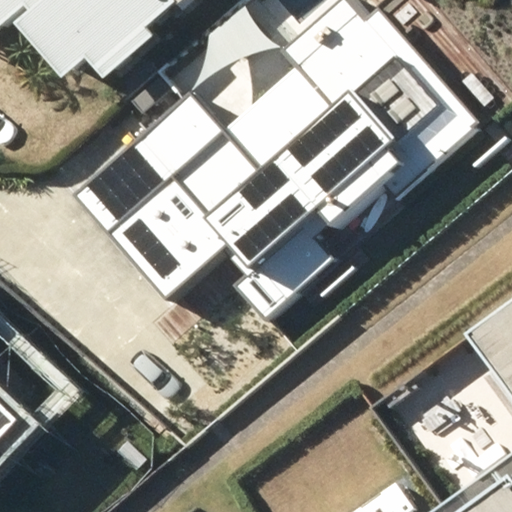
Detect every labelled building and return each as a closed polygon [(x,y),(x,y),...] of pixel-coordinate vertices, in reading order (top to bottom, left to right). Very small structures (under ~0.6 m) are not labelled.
[(218,248),(243,276),(230,287),(260,320),(326,262),(294,225),(307,214),(320,229),(372,182),(386,199),(474,122),(375,10),(364,19),(347,0),(333,0),(276,50),(311,90),(237,154),(185,95),(68,198),(158,301),(218,248)] [(161,0),(169,9),(178,0),(161,0)] [(511,297),(458,337),(511,410),(511,297)] [(0,409),(8,400),(0,392),(0,409)] [(511,511),(511,484),(506,476),(455,511),(511,511)]
